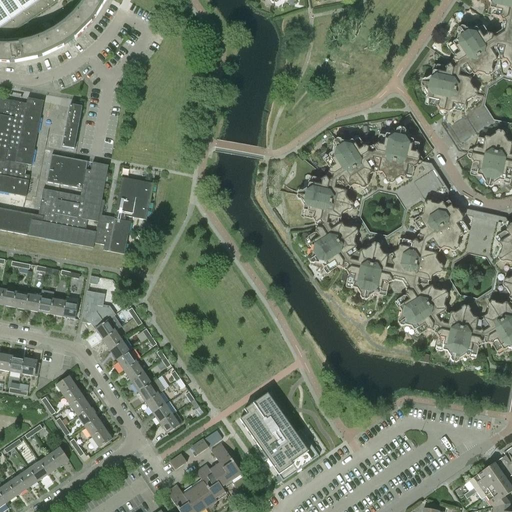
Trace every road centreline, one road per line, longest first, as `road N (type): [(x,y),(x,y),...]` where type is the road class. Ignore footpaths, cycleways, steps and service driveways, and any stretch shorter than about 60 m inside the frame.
road 1 (residential): [(35,511),(140,440),(82,352),(0,331)]
road 2 (residential): [(87,55),(120,15),(147,33),(108,77)]
